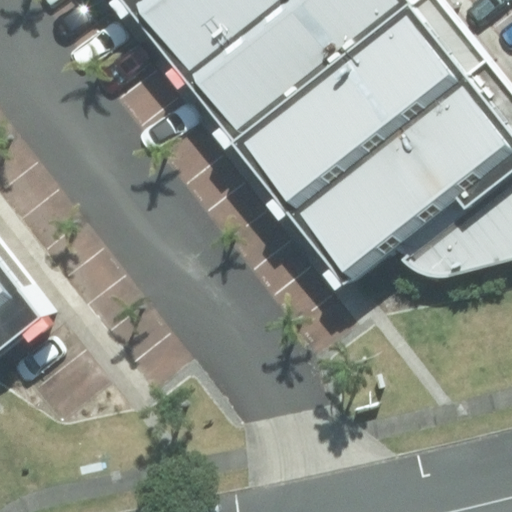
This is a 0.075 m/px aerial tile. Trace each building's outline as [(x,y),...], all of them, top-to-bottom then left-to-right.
[(136,0),(144,10),(156,0),(136,0)] [(206,86),(287,22),(269,0),(156,0),(144,10),(206,86)] [(315,0),(269,0),(287,22),(315,0)] [(431,0),(315,0),(287,22),(337,85),(436,7),(431,0)] [(487,71),(436,7),(337,85),(389,150),(487,71)] [(259,149),(337,85),(287,22),(206,86),(259,149)] [(511,101),(487,71),(389,150),(442,217),(511,160),(511,101)] [(311,212),(389,150),(337,85),(259,149),(311,212)] [(407,245),(442,217),(389,150),(311,212),(366,279),(407,245)] [(511,160),(442,217),(407,245),(430,273),(459,274),(511,260),(511,160)] [(0,251),(0,310),(29,288),(0,251)]
